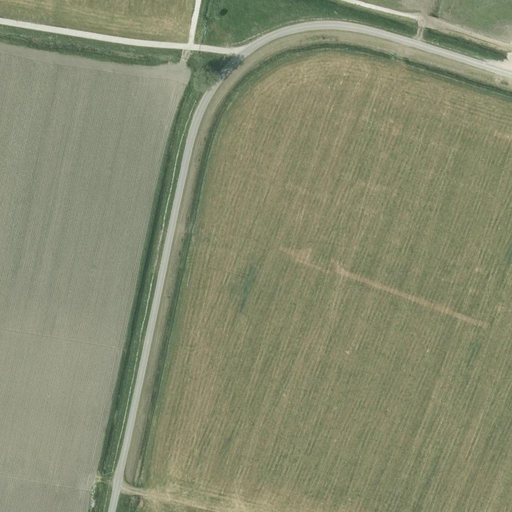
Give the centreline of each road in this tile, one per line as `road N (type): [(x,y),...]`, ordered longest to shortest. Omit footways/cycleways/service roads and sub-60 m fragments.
road 1 (unclassified): [(110,511),(187,152),(223,72),(262,40),(319,25),(389,36),(511,74)]
road 2 (track): [(240,55),(0,20)]
road 3 (track): [(343,0),(511,47)]
